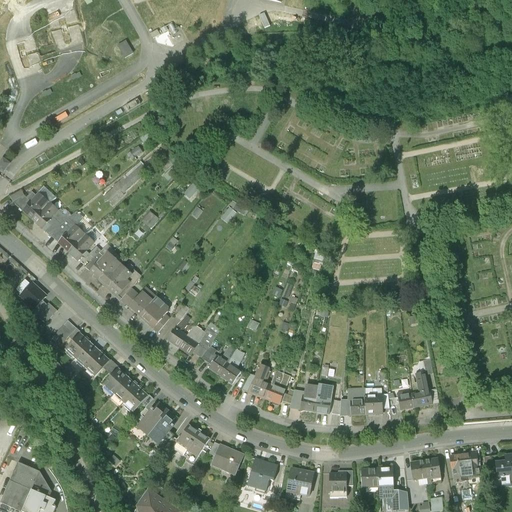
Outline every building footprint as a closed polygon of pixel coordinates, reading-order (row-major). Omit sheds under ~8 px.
[(172,24),(168,27),(174,36),(178,34),(172,24)] [(157,31),(150,35),(153,39),(160,36),(157,31)] [(133,54),(125,42),(117,47),(125,59),(133,54)] [(190,60),(171,71),(177,81),(196,70),(190,60)] [(155,124),(158,130),(166,125),(163,119),(155,124)] [(134,131),(130,133),(134,140),(138,137),(134,131)] [(141,139),(144,144),(153,137),(148,133),(141,139)] [(133,151),(129,154),(133,160),(137,157),(136,156),(143,152),(140,148),(133,152),(133,151)] [(103,150),(90,157),(96,168),(103,164),(101,161),(107,158),(103,150)] [(119,184),(105,197),(113,206),(124,195),(122,194),(150,170),(149,169),(162,159),(158,154),(144,166),(141,163),(118,183),(119,184)] [(2,159),(0,161),(0,169),(3,172),(9,164),(2,159)] [(44,187),(38,193),(49,202),(50,203),(56,199),(44,187)] [(10,198),(13,203),(25,197),(22,191),(10,198)] [(13,203),(22,211),(36,196),(31,193),(26,198),(25,197),(13,203)] [(22,211),(32,220),(49,202),(38,193),(36,196),(22,211)] [(32,220),(42,229),(58,211),(50,203),(49,202),(32,220)] [(197,208),(192,215),(197,218),(202,212),(197,208)] [(229,209),(221,220),(227,225),(236,214),(229,209)] [(50,236),(51,236),(60,225),(61,225),(71,216),(65,211),(62,212),(60,210),(58,211),(42,229),(50,236)] [(157,218),(149,211),(141,220),(151,229),(161,218),(159,216),(157,218)] [(51,236),(58,242),(80,221),(82,219),(84,218),(77,212),(71,216),(61,225),(60,225),(51,236)] [(57,243),(68,252),(77,241),(85,234),(91,229),(92,228),(82,219),(80,221),(58,242),(57,243)] [(94,234),(91,229),(85,234),(90,238),(94,234)] [(90,238),(85,234),(77,241),(68,252),(79,261),(95,242),(90,238)] [(170,243),(166,248),(171,252),(175,247),(174,246),(178,242),(173,238),(169,243),(170,243)] [(101,251),(99,254),(102,257),(107,251),(110,254),(114,250),(107,245),(101,251)] [(97,247),(90,255),(94,259),(99,254),(101,251),(97,247)] [(93,275),(103,284),(121,264),(111,255),(110,254),(107,251),(102,257),(89,272),(88,273),(92,276),(93,275)] [(94,259),(86,269),(89,272),(102,257),(99,254),(94,259)] [(132,273),(121,264),(103,284),(113,294),(115,292),(118,295),(130,282),(127,279),(132,273)] [(121,300),(122,299),(132,288),(142,277),(134,271),(132,273),(127,279),(130,282),(118,295),(115,292),(113,294),(112,294),(120,302),(121,300)] [(47,300),(32,287),(22,298),(36,311),(47,300)] [(121,300),(129,307),(139,296),(132,288),(122,299),(121,300)] [(129,307),(140,316),(153,301),(143,292),(139,296),(129,307)] [(140,316),(153,329),(165,315),(167,313),(169,308),(157,297),(153,301),(140,316)] [(282,299),(279,305),(286,307),(288,301),(282,299)] [(57,311),(49,303),(36,316),(45,324),(57,311)] [(184,306),(176,317),(180,321),(189,310),(184,306)] [(170,320),(165,315),(153,329),(158,333),(170,320)] [(187,316),(177,327),(184,331),(192,320),(187,316)] [(418,325),(417,317),(410,318),(411,326),(418,325)] [(445,327),(443,317),(433,319),(435,329),(445,327)] [(60,347),(69,337),(77,329),(69,321),(52,339),(60,347)] [(206,334),(199,345),(207,351),(210,347),(211,348),(221,331),(211,324),(204,333),(206,334)] [(289,327),(284,326),(282,331),(283,332),(280,340),(285,342),(288,334),(287,334),(289,327)] [(195,327),(187,337),(199,345),(206,334),(204,333),(195,327)] [(69,337),(74,342),(81,335),(82,334),(77,329),(69,337)] [(167,341),(179,349),(187,337),(176,329),(167,341)] [(66,350),(76,360),(90,344),(81,335),(74,342),(66,350)] [(199,345),(187,337),(179,349),(190,357),(193,354),(199,345)] [(76,360),(86,369),(100,353),(90,344),(76,360)] [(201,360),(207,351),(199,345),(193,354),(201,360)] [(217,352),(211,348),(210,347),(207,351),(201,360),(211,366),(218,358),(215,355),(217,352)] [(225,355),(232,359),(236,352),(229,348),(225,355)] [(110,362),(100,353),(86,369),(95,377),(103,369),(110,362)] [(210,369),(222,378),(230,366),(218,358),(211,366),(210,369)] [(103,369),(112,377),(118,370),(120,369),(111,360),(110,362),(103,369)] [(418,363),(421,376),(426,375),(426,377),(433,375),(430,361),(418,363)] [(241,374),(230,366),(222,378),(233,385),(241,374)] [(249,394),(267,401),(272,386),(265,383),(270,369),(261,366),(256,378),(249,394)] [(104,386),(114,396),(129,380),(118,370),(112,377),(104,386)] [(276,373),(274,379),(288,385),(290,378),(276,373)] [(419,394),(411,395),(414,411),(433,407),(430,392),(426,377),(426,375),(421,376),(416,377),(419,394)] [(242,391),(249,394),(256,378),(250,376),(242,391)] [(139,389),(129,380),(114,396),(124,405),(139,389)] [(302,412),(315,414),(320,388),(307,385),(305,393),(302,412)] [(285,391),(272,386),(267,401),(279,405),(285,391)] [(320,386),(320,388),(315,414),(330,416),(330,415),(332,402),(334,388),(320,386)] [(148,398),(139,389),(124,405),(134,413),(142,404),(148,398)] [(352,401),(352,417),(366,416),(366,397),(365,390),(349,391),(349,402),(352,401)] [(433,407),(439,406),(436,391),(430,392),(433,407)] [(290,410),(302,412),(305,393),(295,392),(290,410)] [(397,396),(400,413),(414,411),(411,395),(405,397),(404,394),(397,396)] [(149,396),(148,398),(142,404),(146,409),(154,401),(149,396)] [(382,396),(366,397),(366,416),(383,416),(383,411),(382,396)] [(388,396),(382,396),(383,411),(390,410),(389,401),(388,396)] [(341,417),(352,417),(352,401),(349,402),(341,402),(341,403),(341,417)] [(341,403),(332,402),(330,415),(341,417),(341,403)] [(138,428),(149,437),(169,412),(159,403),(138,428)] [(179,420),(169,412),(149,437),(158,445),(179,420)] [(178,444),(198,458),(210,440),(190,426),(178,444)] [(210,455),(216,458),(221,446),(215,443),(214,446),(211,452),(210,455)] [(245,456),(221,446),(216,458),(212,466),(236,476),(245,456)] [(452,457),(455,484),(469,482),(468,477),(480,476),(477,454),(452,457)] [(507,464),(496,465),(497,473),(499,489),(511,487),(511,455),(506,457),(507,464)] [(487,474),(497,473),(496,465),(493,465),(492,458),(485,459),(487,474)] [(256,460),(248,487),(267,492),(270,481),(274,482),(279,467),(256,460)] [(438,460),(424,463),(427,479),(432,478),(432,480),(441,478),(438,460)] [(0,504),(19,511),(22,511),(32,491),(49,498),(51,493),(40,473),(18,463),(0,504)] [(413,481),(427,479),(424,463),(410,465),(413,481)] [(379,469),(379,471),(380,488),(380,499),(394,498),(393,468),(379,469)] [(310,497),(315,474),(292,469),(287,492),(310,497)] [(362,489),(380,488),(379,471),(362,472),(362,489)] [(339,473),(339,476),(348,476),(348,487),(354,487),(354,473),(339,473)] [(339,476),(330,476),(330,499),(348,499),(348,487),(348,476),(339,476)] [(55,501),(49,498),(32,491),(22,511),(54,511),(56,508),(53,506),(55,501)] [(179,511),(149,491),(136,508),(137,511),(179,511)] [(396,499),(396,510),(408,510),(408,498),(396,499)] [(442,499),(431,500),(432,511),(443,511),(444,511),(442,499)] [(430,511),(429,503),(422,504),(423,507),(420,508),(420,511),(430,511)]
